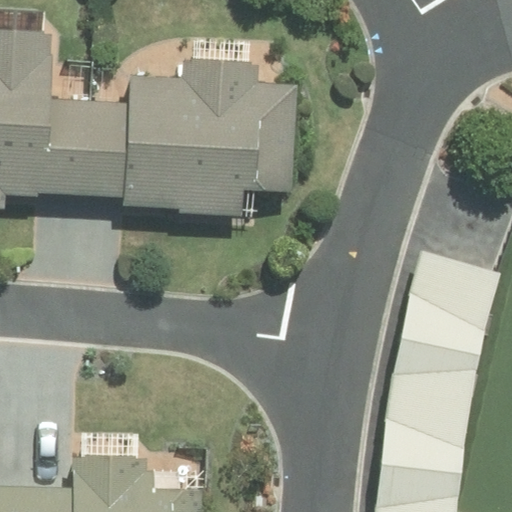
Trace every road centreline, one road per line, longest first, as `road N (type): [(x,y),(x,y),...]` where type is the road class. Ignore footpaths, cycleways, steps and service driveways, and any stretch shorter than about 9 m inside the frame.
road 1 (residential): [(0,310),(142,321),(331,357)]
road 2 (residential): [(331,357),(385,158),(440,64)]
road 3 (residential): [(312,511),(331,357)]
